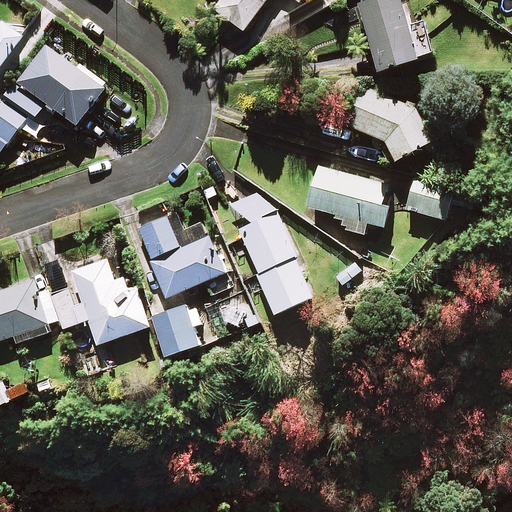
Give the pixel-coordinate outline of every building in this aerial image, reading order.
[(222,0),(215,10),(244,32),(268,0),(294,0),(299,3),(301,0),(222,0)] [(373,0),(362,4),(358,5),(378,72),(418,60),(400,0),(373,0)] [(0,23),(0,68),(22,39),(1,23),(0,23)] [(103,91),(45,47),(16,85),(74,130),(103,91)] [(410,107),(363,87),(347,125),(384,141),(396,162),(430,143),(410,107)] [(28,118),(3,100),(0,104),(0,142),(6,147),(28,118)] [(387,186),(319,167),(308,208),(344,217),(341,229),(364,235),(368,223),(384,228),(389,207),(382,205),(387,186)] [(454,191),(415,179),(406,209),(445,221),(450,204),(454,191)] [(277,209),(258,194),(234,205),(243,229),(242,232),(274,314),(312,299),(277,209)] [(175,234),(167,217),(139,230),(157,270),(154,272),(166,299),(225,273),(203,222),(175,234)] [(116,282),(108,259),(68,273),(74,288),(53,296),(65,329),(89,320),(98,345),(150,327),(137,292),(130,294),(124,278),(116,282)] [(51,332),(34,281),(0,291),(0,341),(14,336),(17,344),(51,332)] [(194,327),(187,306),(153,317),(166,357),(200,345),(194,327)] [(4,383),(0,384),(0,409),(12,406),(4,383)]
